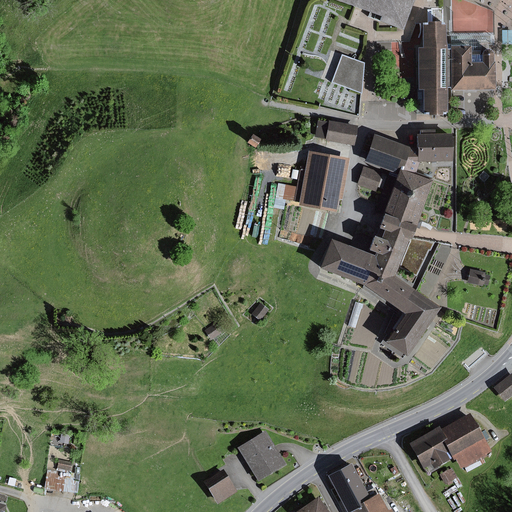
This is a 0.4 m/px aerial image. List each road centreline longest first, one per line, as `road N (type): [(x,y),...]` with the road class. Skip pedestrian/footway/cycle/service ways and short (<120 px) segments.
road 1 (tertiary): [(262,511),(314,470),(454,402),(511,357)]
road 2 (residential): [(362,124),(511,120)]
